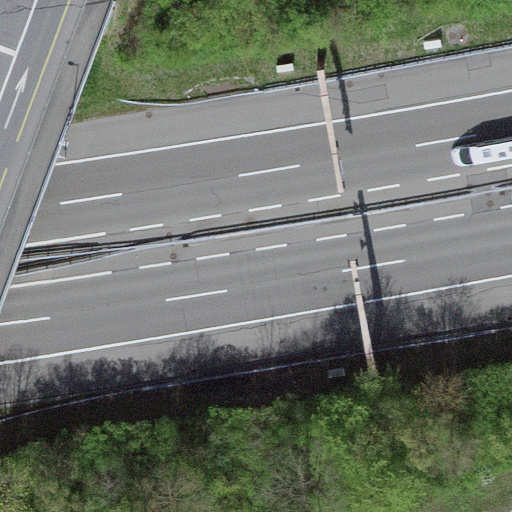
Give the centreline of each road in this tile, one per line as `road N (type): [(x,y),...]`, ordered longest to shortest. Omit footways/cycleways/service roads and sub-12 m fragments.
road 1 (motorway): [(511,127),(0,211)]
road 2 (motorway): [(0,324),(511,240)]
